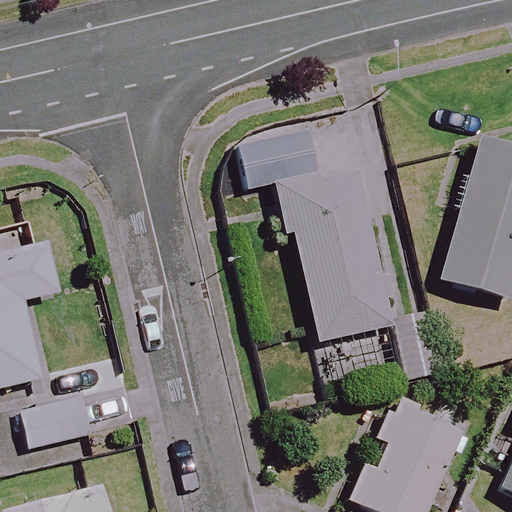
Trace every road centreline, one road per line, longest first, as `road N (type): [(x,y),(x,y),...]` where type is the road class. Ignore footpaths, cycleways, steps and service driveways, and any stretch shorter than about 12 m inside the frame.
road 1 (residential): [(112,54),(216,511)]
road 2 (tertiary): [(112,54),(353,0)]
